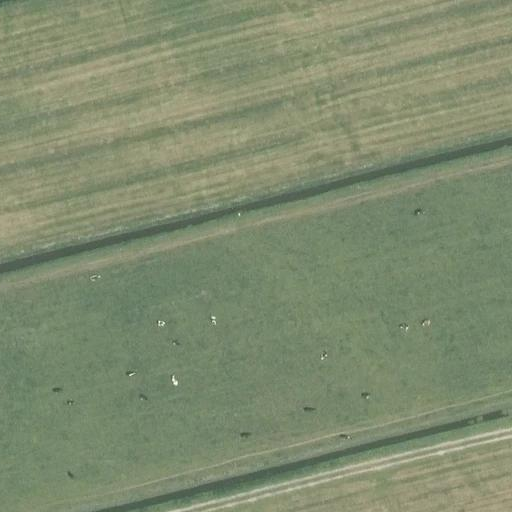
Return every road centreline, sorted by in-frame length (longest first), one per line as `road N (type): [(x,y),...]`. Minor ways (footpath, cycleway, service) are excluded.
road 1 (track): [(0,287),(511,159)]
road 2 (track): [(200,511),(511,434)]
